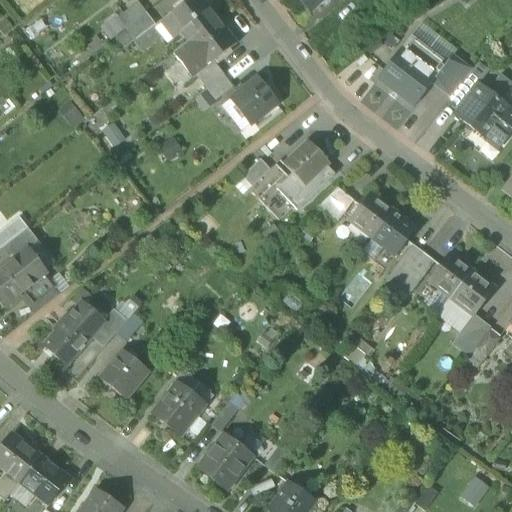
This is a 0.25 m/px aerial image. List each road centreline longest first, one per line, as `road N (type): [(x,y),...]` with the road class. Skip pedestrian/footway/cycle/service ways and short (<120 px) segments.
road 1 (residential): [(253,0),(324,93),(511,236)]
road 2 (residential): [(0,366),(198,511)]
